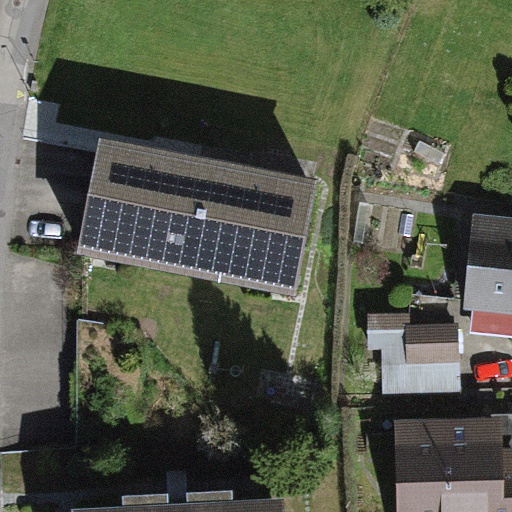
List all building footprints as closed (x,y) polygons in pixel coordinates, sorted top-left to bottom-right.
[(311,191),(103,151),(86,236),(126,244),(124,257),(252,282),(254,269),(294,277),(311,191)] [(511,222),(477,219),(469,304),(511,308),(511,222)] [(406,330),(407,320),(345,317),(344,343),(406,346),(407,361),(458,360),(457,329),(406,330)] [(84,323),(83,446),(143,444),(143,332),(84,323)] [(511,511),(511,469),(497,470),(496,429),(403,431),(404,511),(511,511)] [(123,511),(275,511),(276,505),(233,508),(232,493),(187,495),(188,510),(168,511),(167,496),(123,498),(123,511)]
